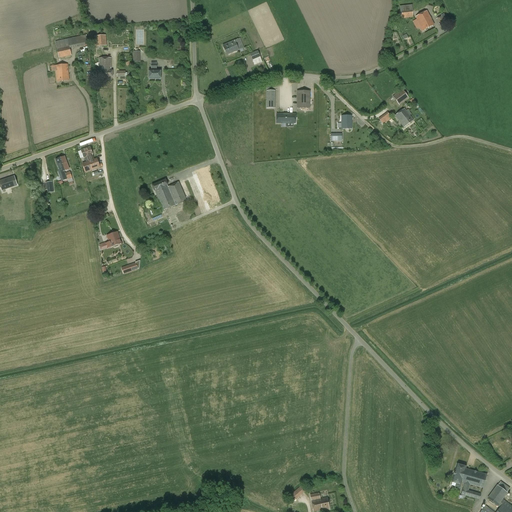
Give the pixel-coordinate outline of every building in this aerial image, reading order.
[(401,19),(413,18),(412,5),(400,7),(401,19)] [(423,31),(434,25),(427,11),(415,17),(423,31)] [(440,27),(449,23),(444,14),(441,15),(442,17),(436,19),(440,27)] [(72,56),(70,49),(89,45),(87,35),(55,42),(59,59),(72,56)] [(96,47),(107,46),(106,35),(95,37),(96,47)] [(223,46),(227,55),(244,48),(240,39),(234,41),(223,46)] [(254,64),(261,61),(258,51),(250,54),(254,64)] [(98,77),(113,77),(113,71),(111,71),(111,58),(99,58),(99,71),(97,71),(98,77)] [(156,62),(151,62),(151,71),(149,71),(149,79),(160,79),(160,71),(156,71),(156,62)] [(69,81),(67,65),(51,66),(52,72),(56,71),(57,82),(69,81)] [(402,90),(393,97),(399,105),(409,98),(402,90)] [(309,108),(309,92),(297,92),(297,108),(309,108)] [(404,128),(413,121),(404,109),(395,116),(404,128)] [(387,112),(379,119),(384,125),(392,117),(387,112)] [(276,123),(286,123),(286,114),(276,114),(276,123)] [(295,114),(286,114),(286,123),(295,123),(295,114)] [(341,129),(352,129),(351,116),(341,116),(341,129)] [(91,155),(92,155),(90,148),(81,151),(84,158),(87,157),(89,161),(93,160),(91,155)] [(65,171),(69,170),(64,157),(60,158),(63,166),(62,166),(64,171),(65,171)] [(59,174),(62,181),(57,183),(59,186),(69,183),(73,182),(70,172),(65,174),(64,172),(65,171),(64,171),(62,166),(63,166),(60,158),(56,160),(61,173),(59,174)] [(93,160),(89,161),(82,164),(86,173),(100,168),(96,159),(93,160)] [(208,166),(195,170),(196,173),(193,175),(205,210),(222,205),(208,166)] [(0,180),(0,182),(2,189),(18,184),(15,175),(0,180)] [(163,211),(191,199),(183,181),(168,188),(167,185),(168,185),(165,180),(152,186),(154,191),(163,211)] [(186,209),(180,211),(182,218),(189,215),(186,209)] [(109,243),(120,239),(117,232),(107,236),(109,243)] [(118,245),(121,244),(120,239),(109,243),(105,244),(107,249),(114,246),(115,248),(119,247),(118,245)] [(121,268),(123,274),(138,269),(135,263),(121,268)] [(468,491),(470,485),(483,488),(486,475),(465,469),(465,467),(458,465),(452,483),(460,485),(461,482),(465,483),(463,489),(462,489),(461,495),(479,500),(481,495),(468,491)] [(511,511),(511,506),(503,500),(507,493),(497,486),(487,499),(498,507),(500,508),(496,511),(493,511),(485,506),(480,511),(511,511)] [(322,511),(329,510),(327,498),(320,499),(319,493),(310,495),(313,511),(314,511),(322,511)]
